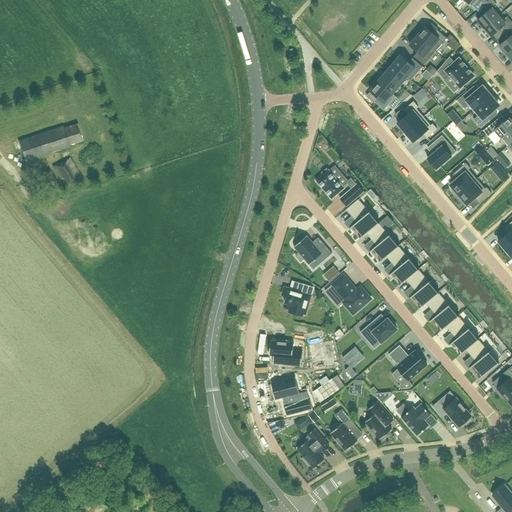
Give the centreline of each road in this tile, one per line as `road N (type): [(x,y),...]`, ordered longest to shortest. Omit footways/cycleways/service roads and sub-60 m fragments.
road 1 (secondary): [(282,511),(233,453),(211,378),(215,321),(253,189),(258,103)]
road 2 (residential): [(295,187),(506,434)]
road 3 (unclassified): [(279,452),(256,407),(251,335),(295,187)]
road 4 (residential): [(511,289),(344,90)]
road 5 (unclassified): [(299,511),(334,483),(381,461),(467,451),(506,434)]
